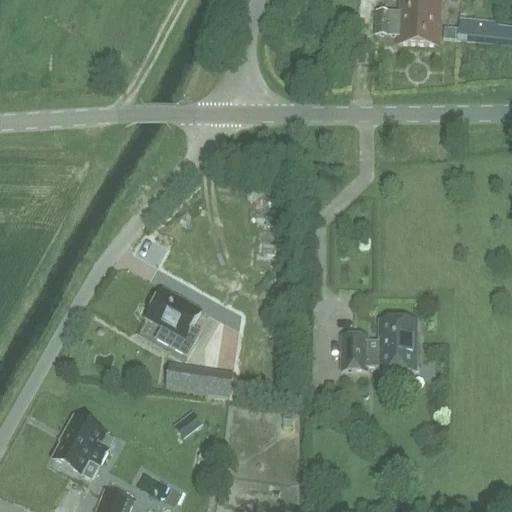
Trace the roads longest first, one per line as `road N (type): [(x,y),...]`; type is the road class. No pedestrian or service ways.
road 1 (unclassified): [(0,447),(86,294),(225,114)]
road 2 (unclassified): [(225,114),(511,111)]
road 3 (unclassified): [(225,114),(0,122)]
